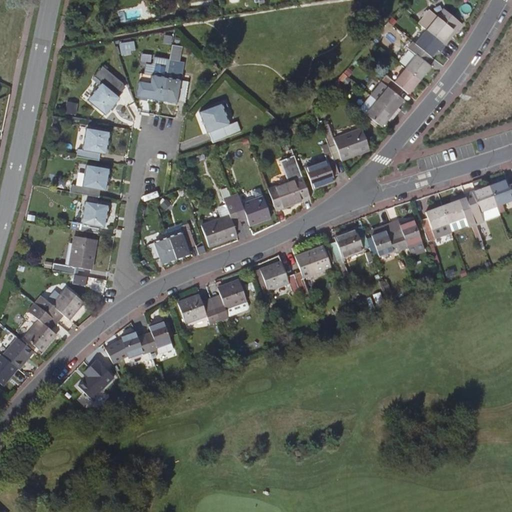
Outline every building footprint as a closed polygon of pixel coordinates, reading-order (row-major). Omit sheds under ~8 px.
[(444,9),(437,17),(429,10),(418,23),(427,30),(445,45),(450,39),(447,37),(449,34),(452,37),(462,24),(444,9)] [(445,45),(427,30),(416,44),(431,56),(437,49),(440,51),(445,45)] [(431,56),(416,44),(414,42),(408,48),(417,55),(406,69),(419,80),(430,66),(426,62),(431,56)] [(133,51),(131,43),(121,44),(123,56),(128,55),(127,52),(133,51)] [(169,62),(162,102),(177,105),(177,104),(184,105),(188,84),(182,83),(185,65),(178,64),(181,50),(172,48),(170,62),(169,62)] [(162,102),(169,62),(153,59),(152,71),(145,70),(144,76),(140,98),(162,102)] [(124,85),(103,68),(95,77),(102,83),(88,100),(105,115),(119,98),(116,95),(124,85)] [(381,82),(399,96),(404,90),(408,94),(419,80),(406,69),(395,82),(386,76),(381,82)] [(377,101),(396,116),(401,110),(397,107),(403,99),(399,96),(381,82),(376,89),(382,94),(377,101)] [(396,116),(377,101),(372,96),(361,109),(366,114),(381,127),(387,119),(391,122),(396,116)] [(216,143),(240,134),(237,123),(229,126),(221,105),(200,112),(208,133),(212,132),(216,143)] [(321,128),(329,148),(337,146),(342,161),(370,151),(362,130),(334,140),(329,125),(321,128)] [(76,156),(98,160),(99,153),(104,153),(108,132),(86,128),(82,150),(77,149),(76,156)] [(339,175),(331,155),(324,157),(326,162),(305,170),(312,190),(333,183),(332,178),(339,175)] [(268,191),(275,213),(309,200),(294,158),(280,164),(287,184),(268,191)] [(69,192),(98,197),(100,190),(105,191),(108,168),(86,165),(82,187),(71,185),(69,192)] [(489,185),(497,204),(511,198),(511,182),(509,184),(507,178),(489,185)] [(466,197),(468,203),(475,224),(482,242),(489,239),(482,222),(501,215),(497,204),(489,185),(472,191),(473,194),(466,197)] [(231,199),(227,188),(221,190),(225,201),(231,199)] [(231,199),(237,214),(244,211),(246,217),(249,226),(271,219),(262,197),(242,205),(238,196),(231,199)] [(475,224),(468,203),(466,197),(459,200),(442,206),(449,223),(465,217),(468,226),(475,224)] [(225,201),(226,206),(220,208),(219,212),(221,220),(202,227),(209,248),(238,238),(235,231),(232,222),(239,220),(237,214),(231,199),(225,201)] [(70,229),(97,234),(99,226),(103,227),(107,205),(85,201),(81,223),(72,222),(70,229)] [(449,223),(442,206),(425,212),(427,218),(420,220),(428,241),(435,239),(432,229),(449,223)] [(237,214),(239,220),(246,217),(244,211),(237,214)] [(391,223),(400,249),(407,246),(407,245),(421,240),(413,219),(399,225),(398,220),(391,223)] [(242,228),(239,220),(232,222),(235,231),(242,228)] [(400,249),(391,223),(383,226),(385,230),(371,235),(379,255),(393,250),(393,251),(400,249)] [(383,226),(370,230),(371,235),(385,230),(383,226)] [(329,244),(337,264),(344,262),(342,257),(363,250),(356,229),(335,236),(336,242),(329,244)] [(169,239),(177,260),(191,255),(189,249),(196,247),(190,231),(169,239)] [(437,245),(454,238),(452,232),(435,240),(437,245)] [(52,270),(74,274),(76,267),(91,269),(96,240),(74,236),(69,266),(54,263),(52,270)] [(177,260),(169,239),(148,246),(154,262),(161,259),(163,265),(177,260)] [(299,288),(301,295),(308,292),(303,277),(331,267),(323,246),(295,257),(301,271),(294,274),(299,288)] [(299,288),(294,274),(286,276),(281,262),(260,269),(267,290),(288,283),(292,291),(299,288)] [(75,273),(73,282),(86,286),(88,276),(75,273)] [(213,306),(219,321),(228,318),(225,309),(246,301),(238,280),(217,288),(220,296),(223,303),(213,306)] [(34,303),(53,319),(60,312),(68,319),(82,302),(66,288),(51,305),(40,296),(34,303)] [(219,321),(213,306),(204,309),(202,303),(199,295),(178,303),(185,323),(206,316),(209,325),(219,321)] [(211,300),(213,306),(223,303),(220,296),(211,300)] [(213,306),(211,300),(202,303),(204,309),(213,306)] [(249,310),(246,301),(225,309),(228,318),(249,310)] [(53,319),(34,303),(27,311),(38,320),(24,337),(41,351),(56,335),(47,327),(53,319)] [(145,336),(151,352),(158,350),(160,356),(174,351),(163,322),(150,327),(152,334),(145,336)] [(151,352),(145,336),(138,339),(136,332),(121,337),(128,358),(143,353),(144,355),(151,352)] [(18,369),(33,351),(16,337),(1,355),(17,368),(18,369)] [(0,384),(2,386),(17,368),(1,355),(0,354),(0,384)] [(75,382),(93,399),(116,376),(98,359),(75,382)]
